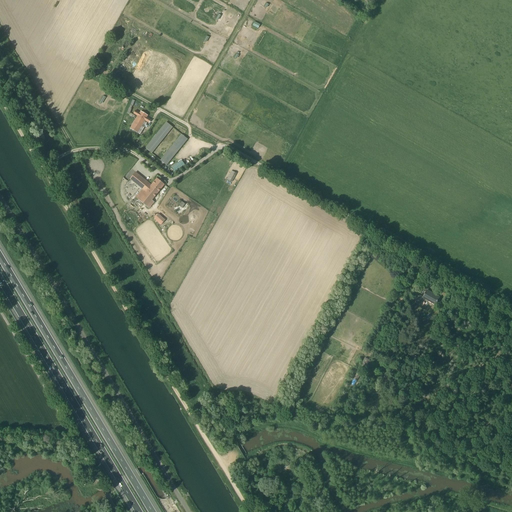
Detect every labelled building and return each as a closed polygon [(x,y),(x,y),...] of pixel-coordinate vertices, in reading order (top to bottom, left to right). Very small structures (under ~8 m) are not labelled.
[(140,113),(135,110),(133,114),(137,116),(130,128),(137,133),(145,121),(149,123),(151,120),(146,117),(147,115),(141,111),(140,113)] [(145,148),(149,151),(170,125),(166,122),(145,148)] [(164,163),(186,138),(181,134),(160,160),(164,163)] [(232,169),(227,178),(232,181),(237,172),(232,169)] [(151,185),(136,172),(130,179),(142,190),(131,204),(139,209),(143,204),(149,208),(154,202),(152,200),(164,184),(157,178),(151,185)] [(164,221),(165,220),(158,214),(154,219),(161,225),(161,224),(162,223),(164,221)] [(436,304),(440,297),(427,290),(423,297),(436,304)] [(422,297),(418,294),(414,302),(418,304),(422,297)] [(365,368),(370,360),(363,357),(359,365),(365,368)] [(390,380),(393,374),(385,369),(382,375),(390,380)]
